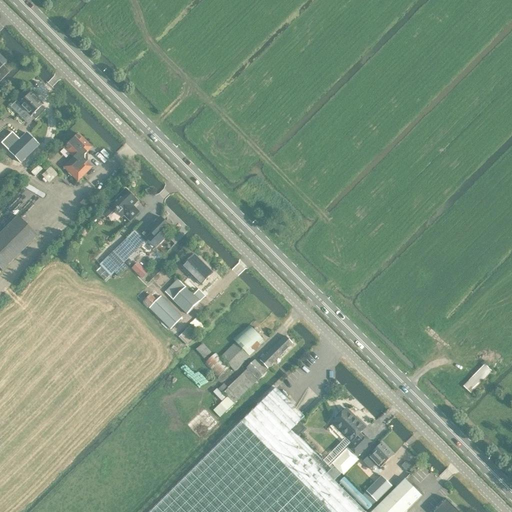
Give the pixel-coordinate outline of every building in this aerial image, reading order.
[(2,65),(5,62),(0,56),(0,80),(8,72),(2,65)] [(42,105),(30,92),(29,93),(25,89),(15,99),(19,103),(18,104),(30,117),(31,116),(35,120),(45,110),(41,106),(42,105)] [(11,133),(0,144),(8,151),(7,151),(20,164),(39,145),(26,133),(19,140),(11,133)] [(63,167),(77,181),(91,167),(83,159),(83,156),(91,147),(77,133),(63,147),(73,157),(63,167)] [(30,173),(34,177),(42,169),(38,165),(30,173)] [(139,212),(133,206),(138,201),(126,189),(109,205),(121,217),(124,215),(130,221),(139,212)] [(0,233),(0,269),(2,271),(37,236),(17,216),(0,233)] [(168,237),(165,233),(170,228),(161,218),(154,224),(153,223),(147,229),(151,233),(146,238),(147,240),(156,249),(168,237)] [(136,249),(137,250),(145,242),(135,231),(127,239),(114,251),(123,259),(129,253),(131,254),(136,249)] [(201,285),(213,273),(195,255),(183,267),(201,285)] [(132,269),(142,279),(148,273),(138,263),(132,269)] [(165,293),(188,315),(206,296),(199,290),(194,295),(178,280),(165,293)] [(143,302),(150,309),(157,301),(151,295),(143,302)] [(150,309),(171,330),(183,318),(161,297),(150,309)] [(233,340),(236,343),(249,356),(265,341),(249,325),(233,340)] [(189,326),(179,337),(187,345),(198,334),(189,326)] [(261,361),(268,369),(293,344),(286,337),(261,361)] [(196,350),(204,359),(211,353),(203,343),(196,350)] [(245,362),(244,361),(249,356),(236,343),(222,357),(235,371),(245,362)] [(205,364),(219,378),(229,368),(215,354),(205,364)] [(234,403),(258,380),(259,381),(267,373),(255,360),(247,368),(248,369),(228,388),(224,392),(228,397),(234,403)] [(222,394),(224,392),(228,388),(224,384),(218,390),(222,394)] [(277,388),(245,420),(338,511),(365,511),(334,481),(328,475),(333,470),(329,467),(323,461),(299,437),(292,430),(300,423),(305,417),(277,388)] [(213,411),(219,417),(234,403),(228,397),(213,411)] [(337,420),(333,424),(352,442),(360,434),(364,430),(352,419),(354,416),(347,410),(344,413),(342,411),(335,417),(337,420)] [(338,511),(245,420),(152,511),(338,511)] [(300,423),(292,430),(299,437),(304,432),(304,428),(300,423)] [(352,445),(332,464),(335,467),(342,474),(344,476),(359,460),(357,457),(358,456),(358,457),(372,443),(363,434),(361,435),(360,434),(352,442),(353,444),(352,445)] [(369,456),(381,468),(394,456),(382,444),(369,456)] [(333,470),(328,475),(334,481),(342,474),(335,467),(333,470)] [(392,487),(382,477),(370,489),(367,492),(377,502),(380,499),(392,487)] [(406,511),(409,510),(422,497),(405,480),(383,501),(372,511),(406,511)] [(434,510),(433,511),(458,511),(445,499),(437,507),(436,507),(434,508),(434,510)]
